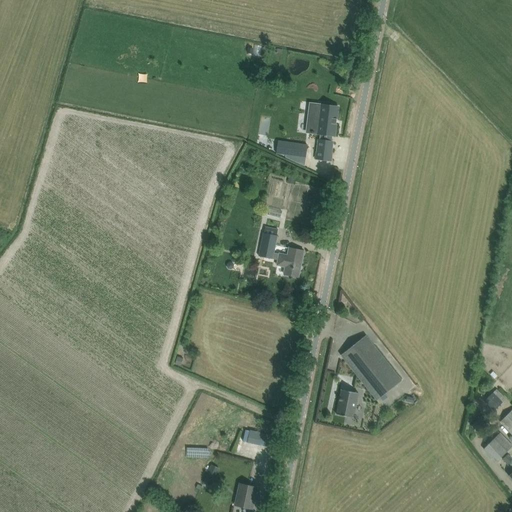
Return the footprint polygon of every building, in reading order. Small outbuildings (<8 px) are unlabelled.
[(308,112),(305,132),(320,134),(319,141),(318,140),(316,159),(321,160),(331,161),(333,142),(331,142),(332,135),(334,136),(337,107),(337,106),(315,103),(313,113),(308,112)] [(278,141),(276,154),(306,158),(308,145),(278,141)] [(273,211),(273,221),(285,222),(285,211),(273,211)] [(259,256),(273,259),(276,260),(278,254),(274,253),(277,235),(264,233),(259,256)] [(276,266),(285,267),(284,274),(299,277),(304,251),(289,248),(288,254),(278,253),(276,266)] [(341,355),(377,400),(402,380),(366,336),(341,355)] [(494,411),(503,402),(507,398),(497,388),(493,393),(484,401),(494,411)] [(342,389),(336,413),(353,417),(359,393),(342,389)] [(511,410),(500,422),(511,434),(511,410)] [(484,449),(496,462),(511,446),(511,445),(500,433),(484,449)] [(191,449),(190,460),(214,460),(214,450),(191,449)] [(511,458),(507,454),(502,459),(511,468),(511,472),(509,476),(511,479),(511,458)] [(214,480),(220,469),(211,465),(206,476),(214,480)] [(253,510),(258,487),(239,483),(234,506),(253,510)]
